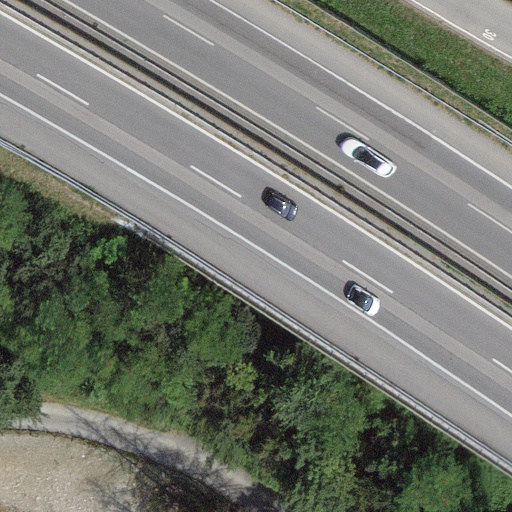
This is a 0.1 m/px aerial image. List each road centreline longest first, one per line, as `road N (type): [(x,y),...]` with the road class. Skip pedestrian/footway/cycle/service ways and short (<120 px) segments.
road 1 (motorway): [(0,61),(511,376)]
road 2 (motorway): [(511,234),(343,122),(135,0)]
